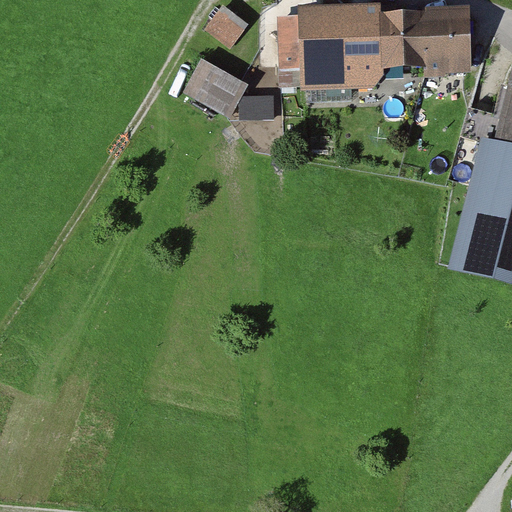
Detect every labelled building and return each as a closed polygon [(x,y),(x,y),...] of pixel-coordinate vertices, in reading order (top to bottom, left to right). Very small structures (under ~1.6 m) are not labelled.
[(471,3),(304,8),(306,78),(474,72),(471,3)] [(205,32),(231,52),(249,30),(223,9),(205,32)] [(202,63),(184,94),(231,122),(249,91),(202,63)] [(251,119),(273,119),(273,103),(251,103),(251,119)] [(511,103),(503,145),(511,146),(511,103)] [(487,140),(454,267),(511,282),(511,146),(503,145),(487,140)]
